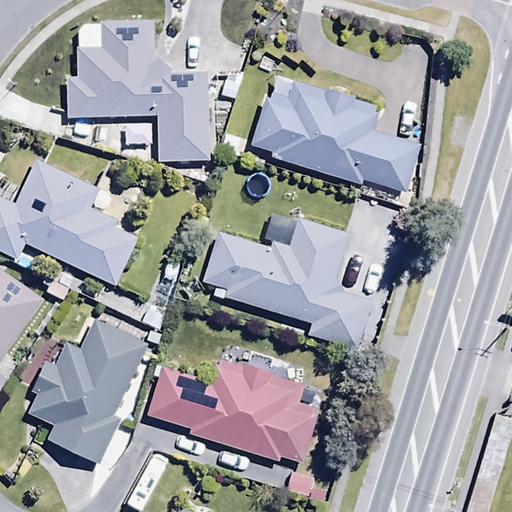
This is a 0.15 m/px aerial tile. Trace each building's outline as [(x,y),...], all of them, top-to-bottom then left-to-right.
[(203,72),(169,74),(152,56),(151,25),(82,27),(76,33),(75,80),(64,81),(66,121),(154,118),(156,165),(207,163),(203,72)] [(270,152),(267,161),(360,188),(362,183),(403,195),(417,147),(372,133),(378,110),(276,80),(269,101),(262,99),(249,145),(270,152)] [(0,256),(15,263),(23,246),(114,288),(137,238),(115,227),(117,223),(89,210),(98,192),(32,161),(12,206),(9,205),(16,190),(0,182),(0,256)] [(331,293),(347,237),(269,215),(260,247),(215,234),(200,286),(215,290),(213,299),(308,326),(305,336),(356,351),(369,303),(331,293)] [(0,388),(16,366),(4,357),(44,302),(0,270),(0,388)] [(121,419),(113,416),(148,346),(93,319),(76,352),(65,347),(53,371),(42,366),(28,396),(35,399),(26,417),(51,429),(44,442),(96,468),(121,419)] [(190,431),(188,437),(277,465),(279,459),(299,465),(315,412),(296,407),(303,385),(218,358),(209,386),(161,371),(146,417),(190,431)] [(289,475),(283,495),(321,505),(325,493),(312,490),(314,482),(289,475)]
